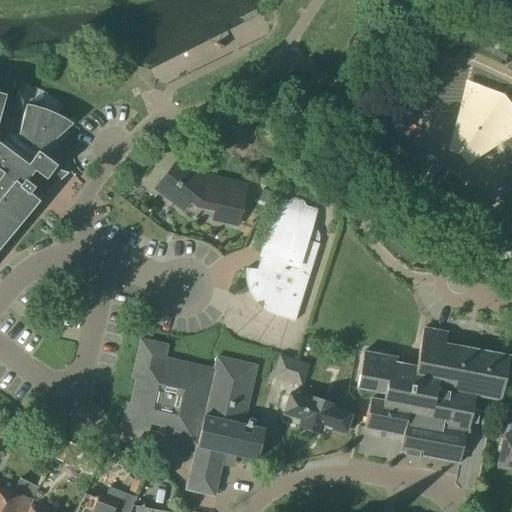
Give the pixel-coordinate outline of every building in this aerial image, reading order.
[(342,72),(350,33),(336,30),(328,69),(342,72)] [(384,41),(379,32),(368,39),(373,48),(384,41)] [(398,101),(403,112),(421,103),(417,92),(398,101)] [(0,105),(2,98),(0,97),(0,243),(35,201),(33,200),(59,176),(52,171),(55,166),(38,154),(70,125),(62,119),(53,115),(43,111),(34,108),(24,106),(16,137),(9,132),(0,143),(0,105)] [(406,163),(397,176),(415,190),(422,174),(406,163)] [(209,185),(181,164),(166,184),(161,181),(154,190),(182,212),(191,201),(214,206),(211,221),(236,227),(245,186),(210,179),(209,185)] [(454,197),(441,209),(460,222),(469,209),(454,197)] [(294,322),(318,245),(305,241),(315,209),(278,198),(256,270),(245,269),(245,273),(245,277),(245,281),(246,284),(247,288),(248,291),(250,295),(252,298),(254,301),(257,304),(259,307),(262,309),(265,311),(268,313),(272,315),(275,316),(294,322)] [(414,247),(380,223),(369,239),(402,263),(414,247)] [(356,390),(370,392),(369,400),(364,429),(403,436),(400,453),(460,464),(465,434),(467,434),(469,424),(476,425),(479,412),(471,410),(474,397),(499,402),(508,357),(444,345),(446,333),(422,329),(415,367),(395,364),(396,359),(362,353),(356,390)] [(211,369),(165,358),(168,346),(138,339),(129,380),(133,381),(128,404),(124,403),(117,431),(146,438),(149,425),(171,430),(168,443),(182,446),(180,457),(191,460),(183,492),(214,499),(224,454),(255,462),(263,430),(243,426),(257,366),(214,356),(211,369)] [(278,356),(270,379),(301,389),(308,365),(278,356)] [(310,401),(290,395),(283,416),(300,421),(298,427),(319,434),(321,428),(343,435),(349,413),(331,407),(331,406),(310,399),(310,401)] [(15,423),(5,418),(1,425),(11,431),(15,423)] [(511,437),(501,436),(495,469),(511,471),(511,437)] [(69,468),(78,448),(66,442),(57,462),(69,468)] [(126,495),(135,498),(141,483),(133,479),(126,495)] [(26,511),(31,500),(35,487),(16,481),(12,492),(0,488),(0,511),(26,511)] [(112,511),(117,501),(99,494),(96,501),(83,495),(74,511),(112,511)]
